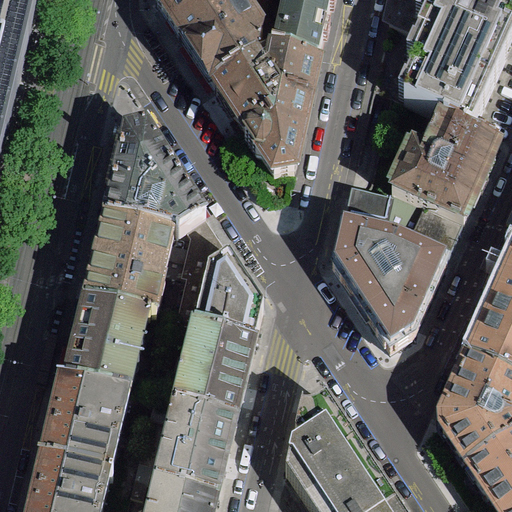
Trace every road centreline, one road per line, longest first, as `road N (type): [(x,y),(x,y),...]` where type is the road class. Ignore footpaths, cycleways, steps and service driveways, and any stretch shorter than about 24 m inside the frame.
road 1 (residential): [(0,501),(117,38)]
road 2 (residential): [(299,304),(117,38)]
road 3 (residential): [(366,0),(299,304)]
road 4 (residential): [(511,189),(428,376),(377,417)]
road 5 (residential): [(253,511),(299,304)]
road 6 (residential): [(377,417),(299,304)]
